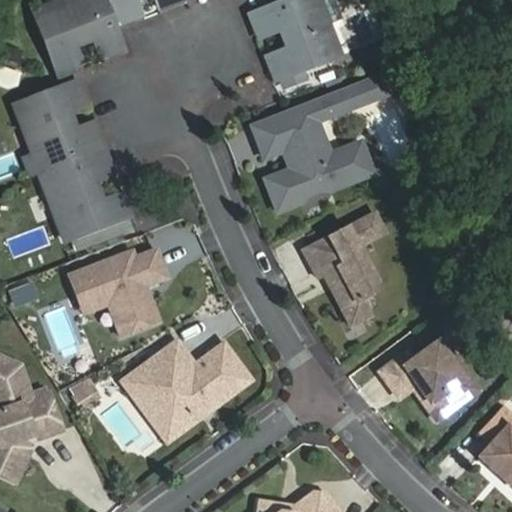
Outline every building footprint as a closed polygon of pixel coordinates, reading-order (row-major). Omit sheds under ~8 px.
[(102,0),(93,0),(31,24),(53,81),(73,74),(66,55),(71,53),(90,46),(116,36),(102,0)] [(107,0),(117,24),(135,17),(128,0),(107,0)] [(128,0),(135,17),(140,15),(134,0),(128,0)] [(312,0),(279,0),(270,4),(280,30),(287,49),(289,54),(271,61),(278,80),(282,78),(300,71),(335,57),(312,0)] [(270,4),(251,11),(261,37),(280,30),(270,4)] [(116,36),(90,46),(97,64),(123,54),(116,36)] [(287,49),(269,56),(271,61),(289,54),(287,49)] [(71,53),(66,55),(73,74),(78,72),(71,53)] [(304,80),(300,71),(282,78),(285,87),(304,80)] [(382,77),(350,90),(357,106),(358,109),(389,97),(382,77)] [(42,172),(85,156),(75,130),(68,111),(66,106),(84,99),(77,80),(15,104),(42,172)] [(350,90),(328,98),(335,114),(357,106),(350,90)] [(335,114),(328,98),(253,127),(265,158),(288,149),(295,169),(266,181),(278,213),(300,205),(307,196),(323,190),(332,192),(374,176),(361,144),(331,156),(318,125),(323,123),(335,114)] [(68,111),(86,104),(84,99),(66,106),(68,111)] [(94,123),(75,130),(85,156),(104,149),(94,123)] [(104,149),(85,156),(95,181),(114,174),(104,149)] [(85,156),(42,172),(68,241),(130,217),(123,198),(104,206),(102,201),(95,181),(85,156)] [(121,193),(102,201),(104,206),(123,198),(121,193)] [(375,213),(358,222),(368,242),(386,233),(375,213)] [(324,275),(329,272),(336,285),(331,288),(351,326),(371,315),(363,299),(375,293),(377,282),(359,247),(368,242),(358,222),(304,251),(318,278),(324,275)] [(70,276),(82,307),(106,298),(113,301),(118,313),(114,320),(121,337),(159,322),(153,305),(146,302),(141,291),(147,290),(143,280),(164,272),(156,250),(131,260),(124,258),(114,262),(110,268),(98,273),(96,266),(70,276)] [(336,285),(329,272),(324,275),(331,288),(336,285)] [(37,296),(32,282),(13,289),(18,303),(37,296)] [(176,341),(121,380),(134,398),(148,400),(150,399),(165,419),(181,422),(211,400),(215,406),(250,380),(223,343),(194,365),(176,341)] [(437,420),(474,393),(437,342),(413,360),(407,352),(380,372),(399,398),(417,384),(425,395),(421,398),(437,420)] [(14,370),(0,364),(0,475),(14,483),(26,457),(22,447),(20,442),(29,439),(31,443),(58,432),(44,397),(42,397),(40,392),(28,397),(31,402),(27,404),(14,370)] [(91,387),(77,396),(85,407),(99,398),(91,387)] [(511,415),(502,407),(478,433),(490,444),(478,457),(511,487),(511,429),(508,426),(511,421),(511,415)] [(20,442),(22,447),(31,443),(29,439),(20,442)] [(281,511),(282,506),(260,502),(257,511),(337,511),(326,496),(314,494),(294,508),(293,511),(281,511)]
